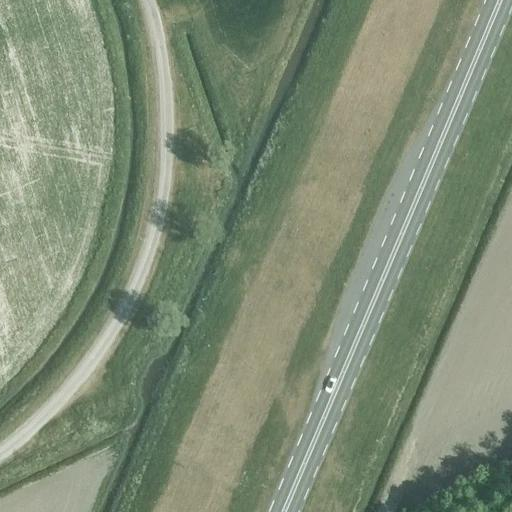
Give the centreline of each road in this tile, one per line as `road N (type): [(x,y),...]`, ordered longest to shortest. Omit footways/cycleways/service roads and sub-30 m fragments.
road 1 (primary): [(283,511),(496,0)]
road 2 (unclassified): [(0,451),(25,435),(96,356),(136,286),(164,187),(168,116),(144,0)]
